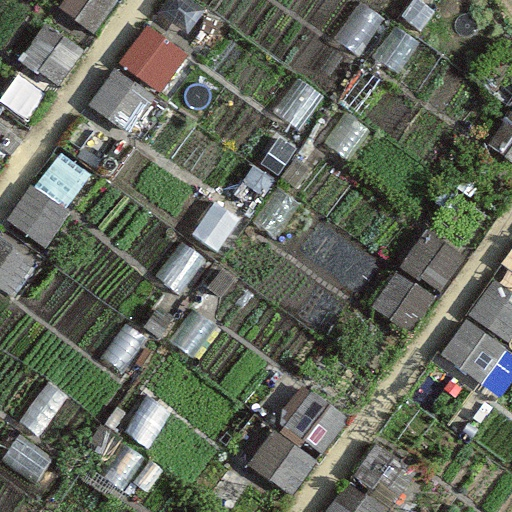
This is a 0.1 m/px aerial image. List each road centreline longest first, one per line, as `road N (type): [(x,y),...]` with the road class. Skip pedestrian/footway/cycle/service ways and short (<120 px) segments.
road 1 (track): [(305,511),(511,223)]
road 2 (track): [(0,201),(146,0)]
